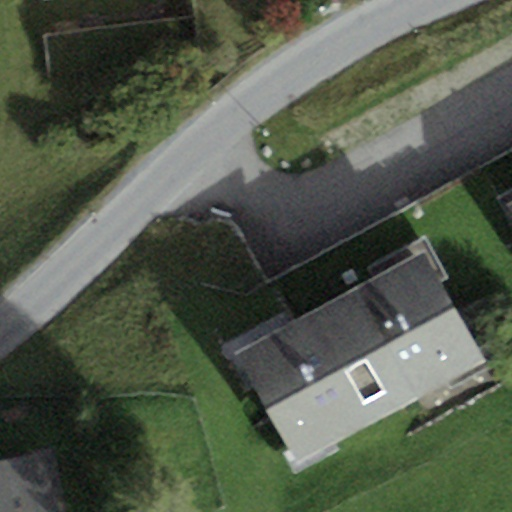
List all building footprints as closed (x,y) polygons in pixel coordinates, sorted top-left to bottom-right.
[(36,0),(44,85),(207,70),(200,0),(36,0)] [(511,148),(272,279),(294,318),(421,247),(447,294),(511,258),(511,224),(502,206),(511,200),(511,148)] [(511,200),(502,206),(511,224),(511,200)] [(294,318),(233,352),(297,466),(485,361),(447,294),(421,247),(294,318)] [(53,511),(43,457),(0,464),(0,511),(53,511)]
